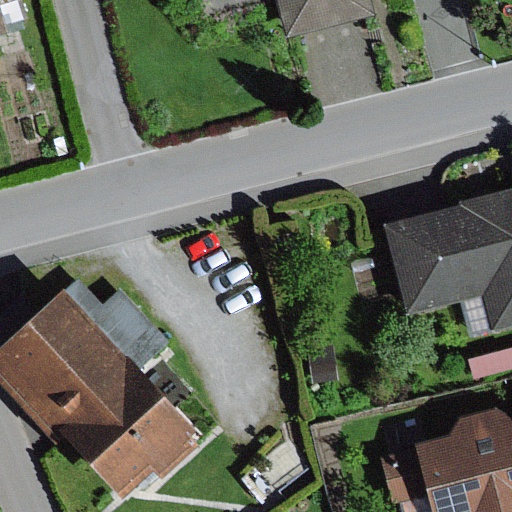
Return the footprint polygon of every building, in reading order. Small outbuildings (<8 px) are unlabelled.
[(371,0),(276,0),(287,39),(376,16),(371,0)] [(0,35),(10,33),(0,1),(0,35)] [(511,191),(383,225),(407,316),(484,296),(494,333),(511,328),(511,191)] [(0,385),(58,448),(67,440),(123,501),(154,472),(162,481),(199,447),(191,438),(197,431),(142,372),(171,345),(121,291),(105,307),(77,276),(39,313),(22,295),(0,314),(0,385)] [(511,370),(511,349),(469,360),(474,380),(511,370)] [(416,448),(381,457),(394,504),(429,495),(433,511),(511,511),(511,417),(497,409),(457,419),(448,436),(416,445),(416,448)]
